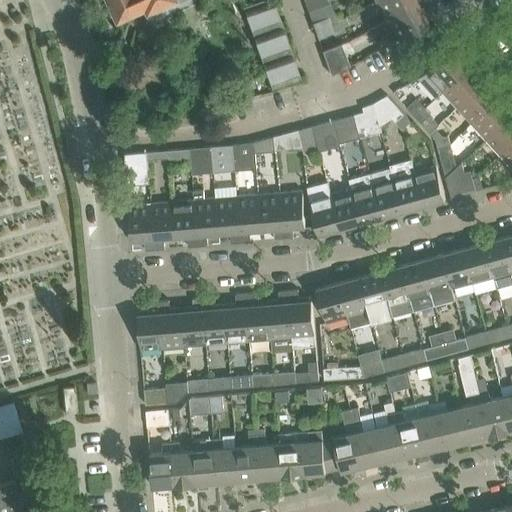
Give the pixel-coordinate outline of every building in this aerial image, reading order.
[(106,0),(116,21),(144,8),(146,13),(175,0),(106,0)] [(292,52),(273,0),(259,0),(243,6),(263,62),(292,52)] [(417,3),(415,0),(377,0),(386,17),(387,19),(417,3)] [(428,22),(417,3),(387,19),(372,27),(383,47),(428,22)] [(328,16),(312,22),(315,29),(331,24),(328,16)] [(331,24),(315,29),(318,38),(334,32),(331,24)] [(331,74),(350,65),(341,43),(322,50),(331,74)] [(436,97),(443,90),(471,64),(456,48),(428,73),(427,72),(418,77),(436,97)] [(301,79),(292,52),(263,62),(272,89),(273,88),(301,79)] [(485,80),(471,64),(443,90),(436,97),(436,98),(444,91),(457,105),(485,80)] [(485,80),(457,105),(472,122),(501,97),(485,80)] [(387,94),(374,102),(380,125),(392,117),(395,120),(404,113),(387,94)] [(511,109),(501,97),(472,122),(486,137),(511,113),(511,109)] [(407,107),(415,116),(425,107),(417,98),(407,107)] [(374,102),(363,106),(364,110),(370,134),(381,131),(380,125),(374,102)] [(429,131),(433,127),(437,123),(431,117),(433,116),(425,107),(415,116),(429,131)] [(354,113),(333,119),(340,143),(360,137),(354,113)] [(404,113),(395,120),(402,128),(411,120),(404,113)] [(511,113),(486,137),(501,154),(511,143),(511,113)] [(321,122),(312,125),(318,146),(320,151),(340,145),(340,143),(333,119),(321,122)] [(312,125),(299,129),(302,144),(303,147),(303,151),(318,146),(312,125)] [(299,129),(275,135),(276,149),(303,147),(302,144),(299,129)] [(275,135),(253,142),(255,149),(255,152),(276,151),(276,149),(275,135)] [(443,136),(435,138),(438,147),(450,144),(447,135),(443,136)] [(253,142),(233,144),(235,170),(256,168),(255,153),(255,149),(253,142)] [(511,143),(501,154),(511,165),(511,143)] [(213,171),(235,170),(233,144),(211,146),(213,171)] [(450,144),(438,147),(440,156),(452,152),(450,144)] [(192,173),(213,171),(211,146),(190,147),(191,158),(192,173)] [(168,149),(169,157),(169,160),(191,158),(190,147),(168,149)] [(156,150),(147,151),(147,159),(157,158),(156,150)] [(147,151),(125,153),(126,170),(148,168),(147,159),(147,151)] [(391,167),(394,176),(403,210),(424,204),(415,170),(411,158),(391,164),(391,167)] [(455,166),(445,175),(451,197),(464,193),(458,172),(464,171),(461,160),(455,166)] [(415,170),(424,204),(446,198),(436,164),(415,170)] [(370,173),(373,181),(382,216),(403,210),(394,176),(391,167),(370,173)] [(458,172),(464,193),(476,190),(470,169),(464,171),(458,172)] [(350,178),(352,187),(361,221),(382,216),(373,181),(370,173),(350,178)] [(341,227),(331,193),(328,181),(307,186),(310,199),(317,226),(319,233),(341,227)] [(341,227),(361,221),(352,187),(331,193),(341,227)] [(193,189),(194,198),(198,245),(208,244),(207,236),(219,235),(215,197),(204,198),(203,188),(193,189)] [(280,191),(284,238),(294,237),(293,228),(306,227),(304,200),(303,189),(280,191)] [(259,193),(262,231),(274,230),(274,239),(284,238),(280,191),(259,193)] [(237,195),(241,241),(251,241),(250,232),(262,231),(259,193),(237,195)] [(215,197),(219,235),(231,234),(231,242),(241,241),(237,195),(215,197)] [(172,200),(176,238),(188,237),(188,246),(198,245),(194,198),(172,200)] [(151,202),(155,249),(165,248),(164,239),(176,238),(172,200),(151,202)] [(145,241),(145,249),(155,249),(151,202),(129,204),(132,242),(145,241)] [(511,283),(511,260),(505,236),(484,242),(494,275),(497,288),(511,283)] [(484,242),(463,247),(473,281),(494,275),(484,242)] [(463,247),(443,253),(452,287),(473,281),(463,247)] [(422,259),(431,292),(435,305),(455,299),(452,287),(443,253),(422,259)] [(422,259),(401,264),(410,298),(431,292),(422,259)] [(401,264),(380,270),(393,316),(414,310),(410,298),(401,264)] [(380,270),(359,276),(372,322),(393,316),(380,270)] [(359,276),(339,281),(348,315),(351,328),(372,322),(359,276)] [(326,321),(348,315),(339,281),(317,287),(326,321)] [(288,289),(279,290),(280,299),(268,300),(271,338),(292,336),(288,289)] [(299,289),(288,289),(292,336),(293,347),(316,345),(315,334),(312,296),(299,297),(299,289)] [(255,292),(245,293),(249,339),(271,338),(268,300),(256,301),(255,292)] [(236,302),(225,303),(228,341),(249,339),(245,293),(236,294),(236,302)] [(212,296),(202,297),(206,343),(228,341),(225,303),(213,304),(212,296)] [(202,297),(193,297),(194,306),(182,307),(185,345),(206,343),(202,297)] [(169,299),(159,300),(163,347),(185,345),(182,307),(170,308),(169,299)] [(163,347),(159,300),(150,301),(150,310),(138,311),(141,348),(163,347)] [(510,336),(507,325),(486,330),(489,342),(510,336)] [(489,342),(486,330),(465,336),(469,347),(489,342)] [(469,347),(465,336),(445,342),(448,353),(469,347)] [(504,348),(510,351),(511,350),(511,342),(511,341),(503,344),(504,348)] [(448,353),(445,342),(424,347),(427,359),(448,353)] [(427,359),(424,347),(403,353),(406,364),(427,359)] [(406,364),(403,353),(382,359),(385,370),(406,364)] [(470,354),(459,357),(460,362),(459,362),(467,394),(471,393),(473,402),(460,405),(468,439),(489,434),(490,434),(479,391),(476,379),(470,354)] [(385,370),(382,359),(361,365),(364,376),(385,370)] [(429,364),(417,367),(419,378),(431,376),(429,364)] [(364,376),(361,365),(323,367),(325,379),(364,376)] [(288,370),(274,372),(275,384),(289,382),(288,370)] [(411,385),(408,370),(387,376),(390,390),(411,385)] [(309,372),(295,373),(296,382),(319,380),(318,371),(309,372)] [(267,372),(252,373),(253,385),(268,384),(267,372)] [(252,373),(238,375),(239,387),(253,385),(252,373)] [(511,429),(511,428),(511,374),(511,375),(511,379),(511,392),(502,395),(511,429)] [(224,376),(209,377),(210,389),(225,388),(224,376)] [(188,391),(210,389),(209,377),(187,379),(187,380),(188,391)] [(485,377),(476,379),(479,391),(487,389),(485,377)] [(187,380),(165,382),(165,386),(167,402),(177,401),(188,391),(187,380)] [(97,391),(97,381),(86,382),(87,392),(97,391)] [(65,410),(66,410),(75,409),(73,386),(63,386),(65,410)] [(165,386),(144,388),(146,404),(167,402),(166,390),(165,386)] [(288,389),(275,390),(276,400),(289,398),(288,389)] [(487,389),(479,391),(490,434),(511,429),(502,395),(490,398),(487,389)] [(222,393),(210,394),(211,411),(223,410),(222,393)] [(191,396),(189,398),(190,413),(211,411),(210,394),(191,396)] [(428,399),(415,402),(418,415),(426,449),(447,444),(437,401),(429,403),(428,399)] [(445,399),(437,401),(447,444),(468,439),(460,405),(447,408),(445,399)] [(0,403),(0,436),(21,431),(13,400),(0,403)] [(377,425),(376,426),(384,459),(405,454),(395,411),(393,401),(384,403),(386,408),(389,422),(377,425)] [(350,409),(353,421),(363,464),(384,459),(376,426),(364,429),(358,407),(350,409)] [(168,408),(146,410),(147,416),(147,426),(170,424),(168,408)] [(347,433),(334,436),(341,466),(342,469),(363,464),(353,421),(350,409),(342,411),(347,433)] [(403,409),(395,411),(405,454),(426,449),(418,415),(406,418),(403,409)] [(309,429),(300,430),(304,472),(326,471),(326,470),(341,466),(334,436),(324,438),(323,428),(309,429)] [(283,474),(304,472),(300,430),(279,432),(280,442),(283,474)] [(261,476),(283,474),(280,442),(267,443),(266,433),(257,434),(261,476)] [(239,478),(261,476),(257,434),(249,435),(250,444),(237,445),(239,478)] [(218,480),(239,478),(237,445),(224,446),(223,437),(214,438),(218,480)] [(209,481),(218,480),(214,438),(193,439),(193,449),(196,482),(199,481),(199,488),(209,487),(209,481)] [(153,485),(175,484),(171,441),(162,442),(163,452),(150,453),(153,485)] [(175,484),(196,482),(193,449),(180,450),(180,441),(171,441),(175,484)] [(0,483),(0,511),(24,511),(15,479),(0,483)]
